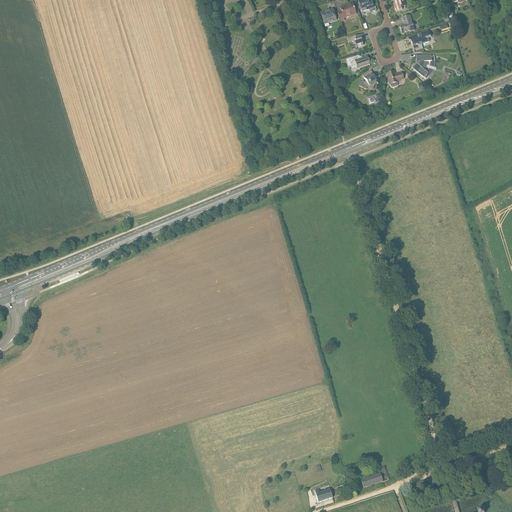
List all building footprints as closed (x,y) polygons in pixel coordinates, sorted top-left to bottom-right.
[(360,0),(358,1),(361,10),(362,12),(367,11),(366,10),(369,9),(374,8),(371,0),(360,0)] [(396,11),(402,10),(401,8),(406,6),(403,0),(393,0),(395,3),(394,3),(396,11)] [(341,11),(337,12),(340,20),(340,22),(345,21),(344,18),(351,16),(350,15),(350,14),(355,13),(356,13),(352,2),(347,4),(348,4),(348,5),(347,5),(344,6),(340,8),(341,11)] [(324,12),(320,13),(323,22),(327,21),(328,23),(336,21),(333,11),(330,12),(329,10),(324,12)] [(402,34),(414,30),(412,23),(411,23),(411,21),(410,15),(401,18),(403,18),(405,25),(399,27),(402,34)] [(417,38),(411,41),(413,47),(413,48),(414,53),(419,53),(424,52),(423,48),(421,44),(422,44),(426,43),(425,39),(430,37),(428,31),(422,33),(416,35),(417,38)] [(355,37),(348,39),(350,46),(351,46),(356,48),(363,45),(362,42),(361,39),(363,39),(362,35),(362,34),(355,37)] [(431,56),(416,56),(416,62),(416,63),(412,68),(424,78),(425,77),(426,79),(427,78),(428,77),(429,76),(430,75),(431,73),(432,72),(433,70),(433,69),(434,68),(434,67),(434,66),(435,64),(435,62),(434,61),(434,59),(434,57),(433,55),(431,56)] [(347,59),(346,59),(347,63),(349,68),(351,67),(356,65),(357,67),(357,68),(369,64),(367,57),(363,58),(359,59),(358,56),(355,56),(352,57),(347,59)] [(374,85),(377,83),(374,77),(374,76),(370,70),(362,75),(366,81),(364,85),(372,89),(374,85)] [(397,81),(403,79),(401,73),(395,75),(394,72),(386,74),(390,85),(390,86),(391,87),(392,87),(393,88),(397,86),(398,85),(398,84),(397,82),(397,81)] [(387,468),(380,469),(382,481),(389,481),(387,468)] [(363,479),(361,480),(363,488),(381,482),(382,482),(380,474),(374,476),(371,476),(370,473),(362,475),(363,479)] [(319,489),(315,490),(316,494),(315,494),(318,503),(332,498),(331,493),(330,490),(320,493),(319,489)]
